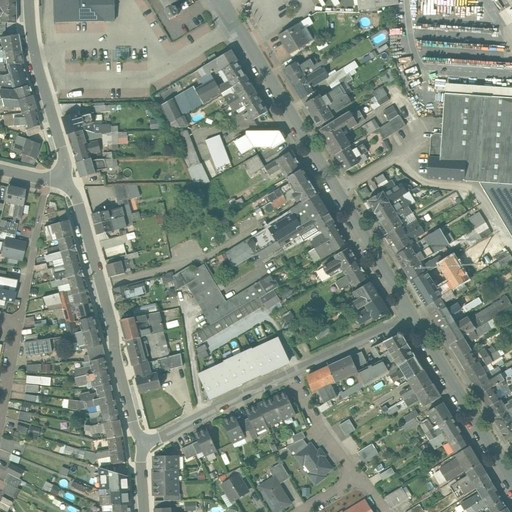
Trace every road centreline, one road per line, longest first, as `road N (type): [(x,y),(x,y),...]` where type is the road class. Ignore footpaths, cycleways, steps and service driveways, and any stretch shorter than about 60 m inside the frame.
road 1 (residential): [(217,0),(411,318)]
road 2 (residential): [(411,318),(511,487)]
road 3 (residential): [(29,0),(33,53),(67,176)]
road 4 (residential): [(294,372),(322,431),(390,511)]
road 5 (residential): [(143,444),(294,372)]
road 6 (residential): [(252,229),(207,257),(100,286)]
road 7 (residential): [(100,286),(143,444)]
road 8 (residential): [(294,372),(411,318)]
